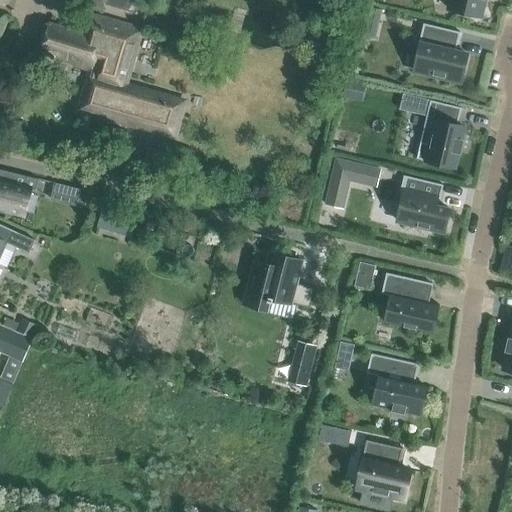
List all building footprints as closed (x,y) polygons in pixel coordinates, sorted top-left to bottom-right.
[(136,13),(139,0),(106,0),(105,4),(136,13)] [(450,0),(448,9),(479,17),(483,0),(450,0)] [(369,8),(366,21),(378,24),(381,11),(369,8)] [(80,110),(177,138),(187,100),(129,83),(143,32),(141,30),(90,16),(84,34),(49,25),(41,52),(71,61),(71,67),(90,73),(80,110)] [(453,46),(456,46),(459,32),(423,24),(418,44),(419,45),(413,71),(460,83),(466,55),(452,51),(453,46)] [(345,82),(341,99),(360,104),(364,86),(345,82)] [(402,94),(399,110),(426,116),(419,144),(429,146),(425,161),(453,168),(457,153),(459,153),(462,141),(460,140),(463,127),(457,125),(461,108),(430,100),(402,94)] [(348,180),(356,182),(360,166),(336,160),(325,205),(341,208),(348,180)] [(0,180),(0,209),(23,216),(30,189),(35,191),(38,179),(3,170),(0,180)] [(396,221),(443,232),(448,209),(434,206),(439,184),(403,176),(400,191),(403,191),(396,221)] [(91,204),(96,194),(74,188),(71,198),(91,204)] [(102,207),(96,226),(116,232),(122,213),(117,211),(106,208),(102,207)] [(35,241),(13,231),(7,244),(29,254),(35,241)] [(511,247),(506,246),(500,270),(511,272),(511,247)] [(270,299),(310,309),(315,288),(296,283),(302,261),(270,253),(267,264),(254,261),(243,304),(267,310),(270,299)] [(356,278),(371,282),(374,265),(359,262),(356,278)] [(385,273),(381,294),(390,296),(384,323),(433,334),(439,306),(423,302),(424,297),(427,297),(430,283),(385,273)] [(22,320),(17,332),(27,337),(32,325),(22,320)] [(0,325),(0,348),(23,359),(31,340),(0,325)] [(340,342),(337,355),(351,358),(354,345),(340,342)] [(299,343),(288,382),(305,387),(316,347),(299,343)] [(405,411),(419,415),(425,387),(411,383),(412,378),(415,378),(418,364),(370,353),(366,373),(378,376),(372,404),(391,408),(391,412),(404,415),(405,411)] [(351,432),(337,429),(334,442),(348,445),(351,432)] [(363,461),(356,488),(362,490),(359,503),(390,510),(393,497),(403,499),(410,471),(395,468),(396,462),(399,463),(402,449),(366,440),(361,461),(363,461)]
